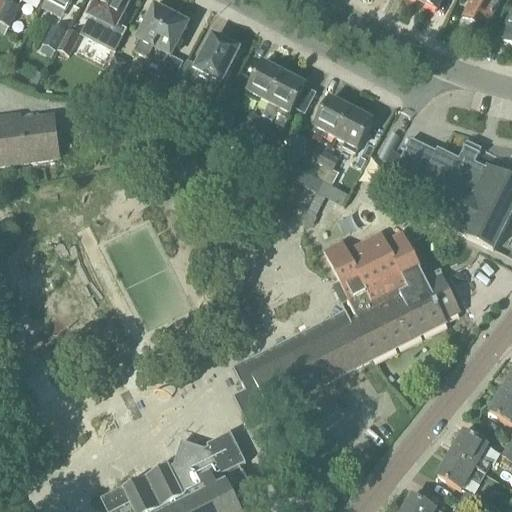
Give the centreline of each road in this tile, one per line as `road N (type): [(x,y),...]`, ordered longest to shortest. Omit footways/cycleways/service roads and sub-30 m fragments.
road 1 (residential): [(361,511),(511,325)]
road 2 (residential): [(511,90),(403,51),(308,0)]
